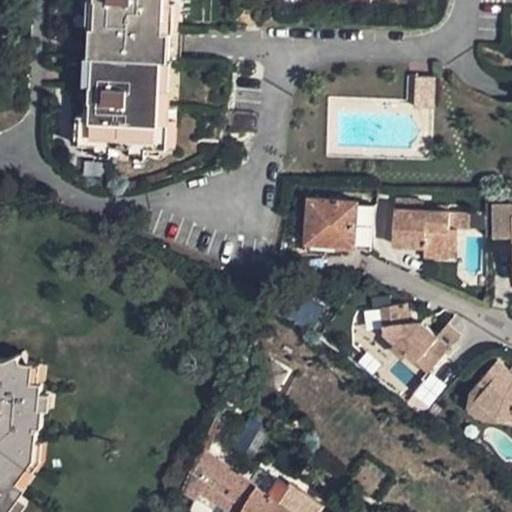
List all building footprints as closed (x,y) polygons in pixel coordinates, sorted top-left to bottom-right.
[(94,122),(93,150),(102,150),(116,151),(137,151),(150,152),(160,152),(161,124),(166,124),(167,92),(164,92),(164,62),(160,62),(161,34),(163,34),(164,5),(164,0),(98,0),(99,5),(103,5),(102,34),(101,63),(100,92),(95,92),(94,107),(90,107),(89,122),(94,122)] [(102,34),(103,5),(99,5),(91,5),(90,33),(102,34)] [(164,5),(163,34),(173,34),(174,34),(175,5),(164,5)] [(161,34),(160,62),(164,62),(171,62),(173,34),(163,34),(161,34)] [(88,62),(88,92),(95,92),(100,92),(101,63),(88,62)] [(164,62),(164,92),(167,92),(176,92),(177,63),(171,62),(164,62)] [(414,78),(413,108),(432,109),(433,79),(414,78)] [(82,122),(81,149),(88,150),(93,150),(94,122),(89,122),(82,122)] [(173,153),(175,124),(166,124),(161,124),(160,152),(166,153),(173,153)] [(101,160),(116,161),(116,151),(102,150),(93,150),(88,150),(88,157),(101,157),(101,160)] [(150,152),(137,151),(136,162),(149,162),(149,159),(165,160),(166,153),(160,152),(150,152)] [(360,206),(360,204),(334,203),(334,193),(312,192),(309,246),(374,249),(376,207),(360,206)] [(511,242),(511,207),(492,208),(493,243),(511,242)] [(396,213),(395,248),(426,250),(426,260),(448,261),(449,252),(457,252),(458,232),(451,232),(451,215),(396,213)] [(451,232),(458,232),(467,232),(468,215),(451,215),(451,232)] [(292,315),(300,300),(276,288),(272,303),(272,306),(292,315)] [(306,322),(318,331),(329,304),(303,292),(300,300),(292,315),(303,319),(306,322)] [(406,328),(405,309),(381,310),(382,337),(393,347),(390,351),(402,362),(406,358),(428,375),(459,339),(446,328),(435,340),(425,332),(418,338),(406,328)] [(375,341),(388,353),(390,351),(393,347),(382,337),(381,310),(372,310),(375,341)] [(308,347),(317,334),(300,320),(291,333),(308,347)] [(418,338),(425,332),(420,328),(406,328),(418,338)] [(257,339),(236,388),(251,394),(272,345),(257,339)] [(31,352),(23,355),(26,364),(34,365),(31,352)] [(0,511),(14,511),(21,502),(24,504),(29,496),(26,494),(18,488),(30,472),(36,463),(37,445),(40,446),(42,429),(46,429),(48,413),(42,412),(43,397),(46,397),(48,385),(44,384),(34,383),(34,365),(26,364),(23,355),(4,361),(0,360),(0,511)] [(511,369),(497,359),(481,379),(487,384),(477,396),(498,413),(511,415),(511,369)] [(46,366),(34,365),(34,383),(44,384),(46,366)] [(412,396),(425,407),(441,388),(428,377),(412,396)] [(487,384),(481,379),(470,393),(470,404),(485,416),(497,420),(498,413),(477,396),(487,384)] [(48,413),(52,413),(54,397),(46,397),(43,397),(42,412),(48,413)] [(221,422),(229,426),(234,414),(227,410),(221,422)] [(192,488),(229,511),(333,511),(335,510),(305,492),(304,494),(288,484),(279,498),(226,464),(225,465),(215,460),(229,426),(221,422),(206,454),(202,463),(192,488)] [(37,445),(36,463),(30,472),(38,477),(44,468),(47,447),(40,446),(37,445)] [(18,488),(26,494),(38,477),(30,472),(18,488)] [(21,502),(14,511),(30,511),(32,511),(24,504),(21,502)]
